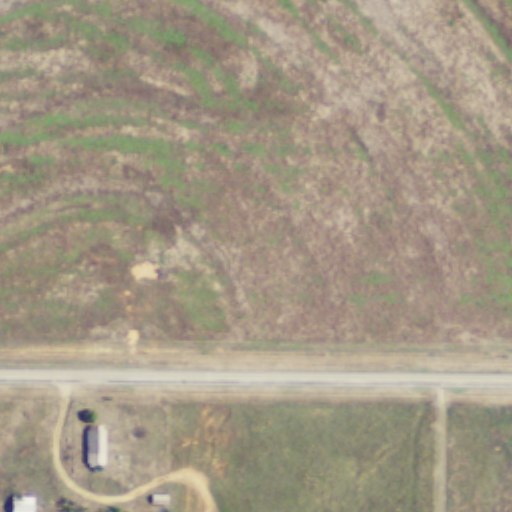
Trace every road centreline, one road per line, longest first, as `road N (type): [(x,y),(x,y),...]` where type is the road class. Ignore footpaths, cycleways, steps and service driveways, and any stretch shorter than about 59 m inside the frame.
road 1 (secondary): [(511,381),(0,375)]
road 2 (residential): [(43,376),(43,434),(0,508)]
